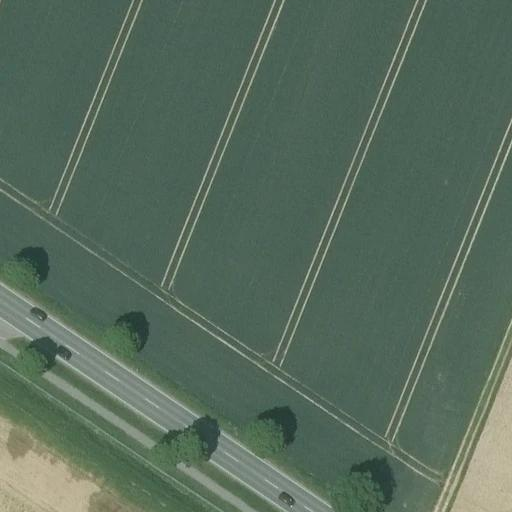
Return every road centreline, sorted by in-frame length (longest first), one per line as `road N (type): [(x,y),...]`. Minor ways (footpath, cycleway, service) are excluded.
road 1 (primary): [(0,307),(300,511)]
road 2 (track): [(440,511),(511,332)]
